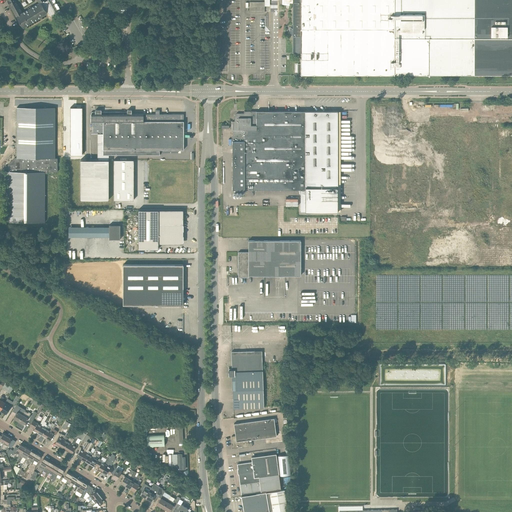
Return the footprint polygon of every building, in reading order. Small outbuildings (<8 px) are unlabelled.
[(7,0),(10,6),(23,28),(47,13),(48,12),(51,17),(55,15),(56,14),(47,0),(44,2),(43,1),(43,0),(7,0)] [(264,0),(264,2),(249,2),(249,12),(265,12),(265,6),(270,6),(269,0),(264,0)] [(511,0),(283,0),(284,3),(289,4),(289,5),(290,3),(293,3),(293,52),(301,52),(301,64),(298,64),(298,74),(301,74),(301,75),(511,74),(511,0)] [(55,158),(55,112),(55,107),(17,107),(17,145),(17,158),(15,158),(15,160),(11,164),(11,165),(8,165),(8,171),(7,171),(7,222),(45,222),(45,173),(47,173),(47,172),(57,172),(57,158),(55,158)] [(82,155),(82,108),(70,108),(70,155),(82,155)] [(80,160),(80,200),(109,200),(109,155),(160,155),(160,150),(184,150),(184,114),(160,114),(160,110),(155,110),(155,114),(132,114),(131,110),(127,110),(127,112),(101,112),(101,110),(95,110),(95,112),(91,112),(91,133),(97,133),(97,160),(85,160),(80,160)] [(232,129),(232,190),(300,190),(300,212),(337,212),(337,111),(269,111),(263,111),(246,111),(246,114),(245,114),(245,113),(236,113),(234,115),(234,129),(232,129)] [(411,259),(511,258),(511,114),(418,115),(418,116),(408,116),(400,116),(400,138),(410,138),(411,242),(400,243),(400,249),(411,249),(411,259)] [(114,160),(114,170),(114,180),(114,190),(114,200),(124,200),(134,200),(134,190),(134,180),(134,170),(134,160),(114,160)] [(183,239),(183,210),(138,210),(138,249),(159,249),(159,244),(178,244),(180,244),(181,243),(182,242),(183,240),(183,239)] [(120,225),(109,225),(109,239),(120,239),(120,225)] [(238,277),(243,277),(249,277),(249,276),(301,276),(301,240),(253,241),(248,240),(248,252),(238,252),(238,277)] [(123,265),(123,305),(183,305),(183,265),(123,265)] [(233,409),(238,408),(264,407),(262,351),(231,352),(232,369),(229,370),(229,376),(232,376),(233,409)] [(5,383),(2,388),(10,393),(13,388),(5,383)] [(5,402),(0,410),(6,413),(11,406),(13,408),(17,401),(14,399),(12,403),(9,401),(8,404),(5,402)] [(13,418),(19,421),(23,414),(20,413),(23,408),(20,407),(13,418)] [(33,430),(38,432),(46,419),(46,418),(51,410),(49,409),(40,424),(33,420),(30,426),(34,429),(33,430)] [(26,425),(27,423),(26,422),(31,413),(29,412),(28,413),(25,411),(23,414),(19,421),(21,423),(26,425)] [(234,448),(238,448),(238,447),(242,446),(242,448),(252,446),(252,443),(248,443),(248,440),(276,436),(274,418),(234,424),(236,436),(231,436),(232,440),(231,440),(232,448),(234,448)] [(38,432),(42,435),(48,425),(46,424),(48,420),(46,419),(38,432)] [(48,425),(42,435),(46,437),(54,424),(52,423),(50,427),(48,425)] [(54,424),(46,437),(50,440),(54,433),(56,434),(58,431),(54,429),(56,425),(54,424)] [(182,427),(175,428),(176,443),(184,443),(183,437),(185,437),(185,433),(183,433),(182,427)] [(64,448),(68,450),(80,431),(79,430),(78,433),(76,432),(72,438),(70,437),(64,448)] [(73,452),(74,451),(73,451),(78,443),(76,442),(78,438),(79,438),(82,440),(86,434),(80,431),(68,450),(72,453),(73,452)] [(61,433),(55,443),(59,445),(65,436),(63,434),(63,435),(61,433)] [(59,445),(64,448),(70,437),(66,434),(65,436),(59,445)] [(147,435),(147,446),(165,446),(164,435),(147,435)] [(3,443),(12,448),(16,441),(7,436),(3,443)] [(77,456),(81,458),(86,450),(91,442),(90,443),(87,441),(82,450),(81,449),(77,456)] [(81,458),(85,461),(91,451),(89,450),(93,443),(91,442),(86,450),(81,458)] [(20,457),(26,447),(20,444),(18,448),(15,447),(13,451),(12,452),(15,454),(16,453),(19,454),(18,456),(20,457)] [(17,461),(20,462),(23,457),(26,458),(31,450),(26,447),(20,457),(17,461)] [(91,451),(85,461),(89,463),(96,452),(99,448),(97,447),(95,449),(93,448),(91,451)] [(30,461),(31,462),(36,453),(31,450),(26,458),(26,459),(30,461)] [(94,466),(95,464),(97,466),(101,459),(99,458),(100,455),(96,452),(89,463),(94,466)] [(35,460),(38,462),(41,457),(36,453),(31,462),(33,463),(35,460)] [(182,454),(178,454),(178,470),(186,470),(185,457),(182,457),(182,454)] [(237,464),(240,484),(241,494),(281,489),(276,454),(256,456),(251,457),(252,462),(237,464)] [(99,467),(98,469),(102,471),(108,461),(109,459),(111,457),(109,455),(104,463),(102,462),(103,460),(101,459),(97,466),(99,467)] [(38,468),(43,471),(49,461),(44,458),(38,468)] [(48,474),(49,472),(54,464),(49,461),(43,471),(48,474)] [(108,461),(102,471),(106,474),(107,472),(110,474),(114,468),(111,467),(113,463),(108,461)] [(50,479),(51,480),(59,467),(54,464),(49,472),(52,474),(50,479)] [(58,474),(61,476),(64,470),(59,467),(51,480),(54,482),(57,477),(56,477),(58,474)] [(122,471),(117,468),(111,477),(117,480),(122,471)] [(125,475),(121,482),(126,485),(132,475),(134,471),(131,469),(127,477),(125,475)] [(65,482),(67,483),(72,475),(67,472),(64,477),(67,480),(65,482)] [(71,482),(74,484),(77,478),(72,475),(67,483),(69,485),(71,482)] [(126,485),(130,488),(134,481),(132,480),(135,476),(132,475),(126,485)] [(134,481),(130,488),(135,491),(139,484),(137,483),(141,476),(138,475),(134,481)] [(73,491),(76,492),(82,481),(77,478),(74,484),(76,485),(73,491)] [(0,489),(3,490),(3,489),(3,485),(5,485),(5,483),(9,482),(9,480),(5,480),(0,481),(0,480),(0,489)] [(79,492),(82,494),(84,490),(87,485),(82,481),(76,492),(75,494),(77,495),(79,492)] [(144,488),(140,494),(146,498),(150,492),(153,485),(151,484),(147,490),(144,488)] [(87,497),(90,501),(99,494),(96,490),(95,491),(93,489),(93,488),(87,485),(84,490),(82,494),(80,497),(83,498),(87,492),(90,495),(87,497)] [(153,485),(150,492),(146,498),(152,501),(155,496),(157,498),(158,496),(163,490),(160,488),(159,489),(153,485)] [(161,498),(157,504),(163,508),(169,499),(162,495),(165,491),(163,490),(158,496),(161,498)] [(242,511),(269,511),(273,511),(272,511),(288,511),(285,490),(266,493),(266,492),(241,497),(243,509),(242,509),(242,511)] [(93,505),(97,502),(99,505),(103,502),(101,499),(102,498),(99,494),(90,501),(86,505),(93,506),(93,505)] [(169,499),(163,508),(169,511),(173,505),(170,503),(171,500),(169,499)]
